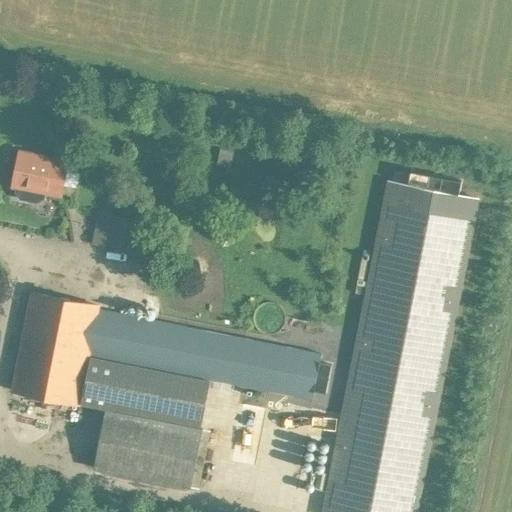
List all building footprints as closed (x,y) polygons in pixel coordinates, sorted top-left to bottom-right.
[(61,197),(68,161),(19,151),(12,187),(61,197)] [(83,181),(87,164),(72,160),(68,177),(83,181)] [(421,511),(484,200),(457,194),(459,180),(426,173),(424,187),(396,182),(371,306),(368,305),(370,297),(345,292),(341,314),(366,319),(367,311),(370,311),(330,511),(421,511)] [(129,251),(136,219),(112,215),(106,246),(129,251)] [(31,292),(12,390),(79,404),(89,355),(211,379),(312,399),(321,353),(187,327),(97,309),(98,306),(31,292)] [(201,428),(211,379),(89,355),(79,404),(106,409),(201,428)] [(290,412),(290,418),(302,419),(304,397),(274,395),(273,411),(290,412)] [(201,428),(106,409),(94,468),(189,487),(201,428)] [(295,458),(299,438),(291,437),(287,457),(295,458)]
